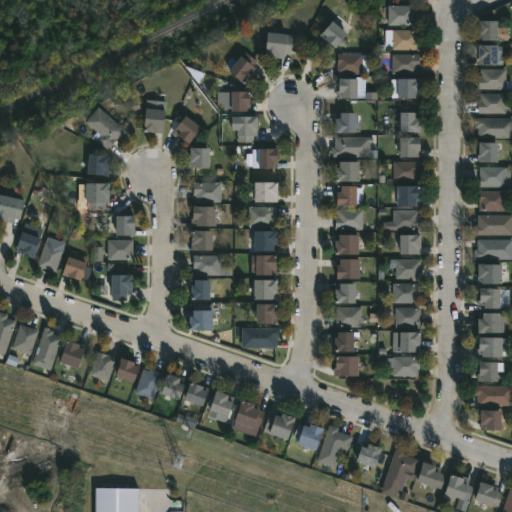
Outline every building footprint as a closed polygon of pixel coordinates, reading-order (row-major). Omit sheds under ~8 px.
[(413,26),(387,26),(387,6),(413,6),(413,26)] [(344,36),(332,49),(322,40),(323,38),(318,34),(329,22),(344,36)] [(494,28),(493,42),(479,42),(479,37),(476,37),(476,22),(494,22),(494,28)] [(417,37),(416,50),(390,49),(391,30),(417,31),(417,37)] [(290,53),(289,55),(283,54),(283,58),(276,58),(276,55),(263,54),(265,33),(291,35),(290,53)] [(495,52),(494,67),(479,67),(480,60),(476,60),(476,46),(495,46),(495,52)] [(241,49),(254,60),(251,64),(255,67),(242,82),(226,69),(228,66),(225,64),(231,56),(233,58),(241,49)] [(362,74),(336,74),(336,54),(362,54),(362,74)] [(415,74),(390,74),(390,54),(418,55),(418,67),(415,67),(415,74)] [(505,68),(505,81),(509,81),(509,88),(476,88),(476,76),(479,76),(479,68),(505,68)] [(364,77),(363,85),(355,84),(354,97),(337,96),(337,91),(334,91),(335,79),(354,80),(354,77),(364,77)] [(418,91),(418,97),(395,98),(395,78),(418,78),(418,91)] [(243,90),(243,92),(246,92),(246,104),(249,104),(249,110),(222,110),(222,104),(216,104),(216,91),(243,90)] [(504,113),(477,113),(477,100),(479,100),(479,93),(504,93),(504,113)] [(119,136),(115,141),(113,140),(105,149),(93,139),(94,138),(92,136),(95,131),(83,121),(96,106),(124,130),(119,136)] [(162,109),(159,132),(139,130),(142,107),(162,109)] [(352,131),(331,131),(332,117),(335,117),(336,111),(352,111),(352,131)] [(418,131),(397,131),(397,111),(419,111),(418,131)] [(197,126),(184,142),(169,130),(182,114),(197,126)] [(255,115),(254,128),(256,128),(256,136),(252,135),(252,142),(237,141),(237,135),(233,135),(234,115),(255,115)] [(511,118),(511,138),(477,137),(477,127),(475,127),(474,118),(511,118)] [(416,135),(417,148),(420,148),(420,156),(398,155),(397,136),(416,135)] [(372,139),(372,141),(369,141),(369,157),(331,156),(331,146),(334,146),(334,136),(372,136),(372,139)] [(495,149),(495,160),(477,160),(478,155),(476,155),(476,141),(495,141),(495,149)] [(206,155),(206,166),(186,165),(187,146),(206,147),(206,155)] [(275,147),(275,161),(277,161),(277,167),(253,167),(253,149),(256,149),(256,147),(275,147)] [(106,155),(106,175),(83,173),(85,153),(106,155)] [(355,176),(355,180),(335,180),(334,176),(332,176),(332,166),(336,166),(336,159),(355,160),(355,176)] [(420,169),(420,174),(417,174),(417,181),(392,180),(392,161),(420,161),(420,169)] [(504,174),(503,186),(479,185),(479,165),(504,166),(504,174)] [(276,201),(251,201),(251,180),(275,181),(274,194),(276,194),(276,201)] [(106,181),(106,182),(109,182),(107,202),(103,202),(103,207),(84,207),(84,201),(82,201),(83,181),(106,181)] [(219,190),(219,202),(193,202),(192,181),(219,182),(219,190)] [(354,204),(333,204),(333,190),(339,190),(339,184),(354,184),(354,204)] [(417,184),(419,204),(394,204),(394,197),(390,197),(390,190),(394,190),(394,184),(417,184)] [(503,210),(478,210),(479,190),(503,190),(503,210)] [(0,194),(22,200),(17,219),(12,217),(10,222),(4,221),(4,219),(0,218),(0,194)] [(190,224),(189,205),(213,205),(212,224),(190,224)] [(249,225),(246,225),(247,205),(274,206),(274,220),(272,220),(272,226),(249,225)] [(361,229),(334,229),(335,209),(361,208),(361,229)] [(419,226),(419,228),(414,228),(414,230),(392,229),(392,209),(417,210),(416,215),(419,216),(419,226)] [(130,214),(130,227),(133,227),(133,235),(112,234),(112,214),(130,214)] [(511,234),(473,234),(473,224),(477,224),(477,214),(511,214),(511,234)] [(20,226),(39,233),(30,257),(14,251),(15,246),(12,245),(20,226)] [(210,242),(210,250),(189,249),(189,230),(210,231),(210,242)] [(276,250),(251,249),(251,230),(274,230),(274,243),(276,243),(276,250)] [(356,253),(333,253),(333,239),(336,239),(336,233),(356,233),(356,253)] [(417,234),(417,246),(419,247),(419,253),(397,253),(398,234),(417,234)] [(64,242),(53,272),(35,265),(46,236),(64,242)] [(132,255),(131,260),(106,259),(106,239),(132,240),(132,255)] [(511,259),(473,259),(473,249),(477,249),(477,239),(511,239),(511,259)] [(93,261),(102,262),(103,247),(94,247),(93,261)] [(76,278),(64,276),(65,273),(58,270),(66,248),(85,257),(76,278)] [(219,256),(219,274),(195,274),(195,267),(192,267),(192,254),(219,254),(219,256)] [(273,254),(273,266),(276,266),(277,274),(254,274),(253,254),(273,254)] [(357,278),(333,277),(334,263),(337,263),(337,257),(357,257),(357,278)] [(418,277),(395,277),(395,259),(418,258),(418,277)] [(477,282),(475,282),(475,263),(497,263),(497,282),(477,282)] [(129,273),(128,287),(130,287),(130,294),(126,294),(126,300),(111,300),(111,294),(108,294),(108,274),(129,273)] [(205,299),(187,298),(187,284),(190,284),(190,278),(206,279),(205,299)] [(276,298),(251,298),(251,278),(274,279),(274,291),(276,292),(276,298)] [(352,282),(351,302),(332,301),(332,288),(336,288),(337,281),(352,282)] [(418,291),(418,295),(416,295),(416,302),(391,302),(392,282),(418,283),(418,291)] [(497,307),(477,307),(477,288),(496,288),(497,307)] [(275,322),(252,322),(254,302),(274,303),(273,316),(275,316),(275,322)] [(360,326),(335,327),(335,307),(360,307),(360,326)] [(419,327),(394,327),(394,307),(419,307),(419,327)] [(209,329),(186,328),(186,315),(189,315),(189,309),(209,309),(209,329)] [(3,352),(2,354),(0,353),(0,312),(5,314),(4,317),(13,321),(3,352)] [(496,312),(495,331),(475,332),(475,317),(480,317),(480,312),(496,312)] [(36,330),(28,354),(10,348),(18,324),(36,330)] [(48,369),(47,370),(29,364),(42,326),(51,330),(50,333),(59,336),(48,369)] [(259,347),(240,348),(240,328),(278,327),(279,338),(275,338),(275,347),(259,347)] [(351,332),(350,350),(332,349),(332,336),(334,336),(334,331),(351,332)] [(418,351),(396,351),(396,331),(419,331),(418,351)] [(498,350),(497,356),(475,356),(476,336),(498,336),(498,350)] [(61,339),(75,344),(76,341),(83,343),(75,368),(54,361),(61,339)] [(107,380),(107,381),(88,374),(96,350),(115,357),(107,380)] [(355,368),(354,376),(333,376),(333,355),(355,355),(355,368)] [(416,376),(391,375),(391,356),(418,356),(418,369),(416,369),(416,376)] [(135,363),(129,380),(111,374),(116,357),(135,363)] [(494,361),(494,381),(475,380),(476,361),(494,361)] [(152,370),(161,373),(151,399),(132,393),(141,368),(147,370),(148,368),(152,370)] [(165,373),(184,379),(177,399),(156,391),(162,375),(164,376),(165,373)] [(186,381),(200,386),(200,384),(207,387),(201,406),(180,398),(186,381)] [(511,390),(511,404),(476,404),(476,395),(473,395),(472,386),(511,386),(511,390)] [(211,390),(233,397),(226,417),(205,409),(211,390)] [(263,411),(259,425),(252,423),(251,428),(231,422),(237,399),(258,405),(257,409),(263,411)] [(498,421),(498,430),(477,429),(478,409),(499,410),(498,421)] [(270,413),(277,416),(278,412),(292,417),(284,439),(261,431),(267,412),(270,413)] [(298,424),(305,426),(306,423),(320,428),(313,449),(294,443),(296,437),(291,435),(295,423),(298,424)] [(351,436),(347,450),(341,448),(334,467),(315,461),(327,425),(336,428),(335,431),(351,436)] [(378,447),(371,467),(352,460),(360,440),(378,447)] [(417,460),(410,480),(405,478),(398,498),(379,492),(393,449),(402,452),(401,455),(417,460)] [(444,474),(439,490),(413,481),(419,461),(440,468),(438,472),(444,474)] [(447,474),(460,478),(461,476),(468,477),(466,485),(472,487),(468,501),(453,497),(452,501),(440,498),(447,474)] [(501,493),(496,507),(471,498),(476,481),(497,488),(496,491),(501,493)] [(94,511),(138,511),(139,489),(95,488),(94,511)] [(511,511),(500,511),(509,488),(511,489),(511,511)]
